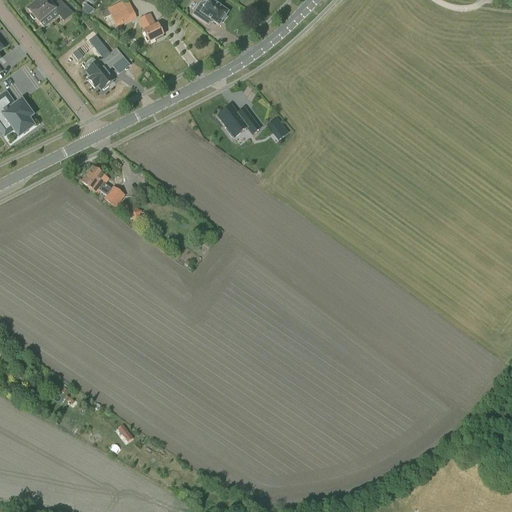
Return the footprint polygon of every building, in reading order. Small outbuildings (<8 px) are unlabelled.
[(36,1),(27,9),(31,15),(29,16),(34,21),(35,20),(39,24),(54,11),(63,22),(73,15),(59,1),(52,7),(46,0),(45,0),(40,5),(36,1)] [(116,29),(136,19),(127,0),(107,10),(116,29)] [(218,26),(227,13),(209,0),(208,2),(199,4),(191,16),(206,26),(210,20),(218,26)] [(156,27),(150,15),(137,21),(148,43),(163,36),(158,26),(156,27)] [(95,27),(89,20),(84,24),(89,31),(95,27)] [(226,35),(220,38),(225,47),(231,44),(226,35)] [(87,71),(86,72),(91,79),(88,81),(94,89),(97,86),(101,91),(102,90),(103,91),(108,87),(107,86),(112,81),(106,73),(105,73),(116,64),(110,55),(95,37),(88,43),(105,64),(101,68),(99,64),(98,63),(96,64),(87,71)] [(116,50),(110,55),(116,64),(123,59),(116,50)] [(82,58),(77,51),(72,56),(77,62),(82,58)] [(7,113),(0,102),(0,120),(1,120),(10,132),(13,130),(14,132),(18,137),(23,134),(24,135),(25,134),(24,133),(26,132),(27,133),(28,132),(27,131),(32,127),(27,120),(31,117),(28,112),(28,111),(27,110),(27,111),(25,109),(26,108),(25,107),(25,108),(21,103),(16,106),(7,113)] [(227,130),(233,137),(234,136),(235,137),(248,126),(253,133),(260,126),(250,115),(244,120),(231,105),(218,117),(228,129),(227,130)] [(263,146),(270,137),(267,135),(260,144),(263,146)] [(108,188),(110,185),(106,183),(109,180),(92,168),(81,183),(98,195),(104,186),(108,188)] [(116,209),(125,197),(112,188),(103,200),(116,209)] [(137,223),(142,212),(131,208),(126,218),(137,223)]
